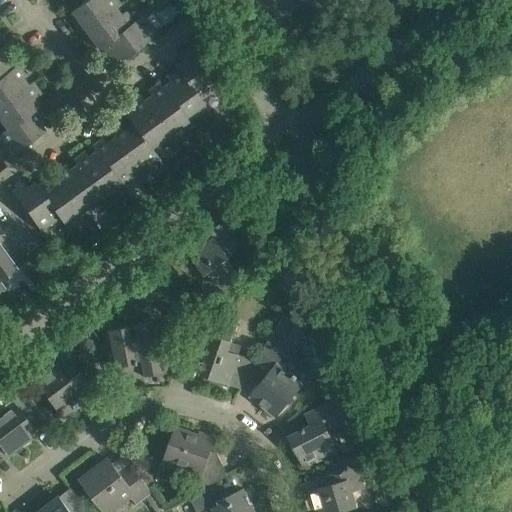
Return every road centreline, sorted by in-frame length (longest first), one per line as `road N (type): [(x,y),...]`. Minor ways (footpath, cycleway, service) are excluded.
road 1 (residential): [(0,496),(122,406),(177,393)]
road 2 (residential): [(177,393),(212,406),(260,441),(285,511)]
road 3 (residential): [(93,103),(21,0)]
road 4 (residential): [(0,186),(93,103)]
